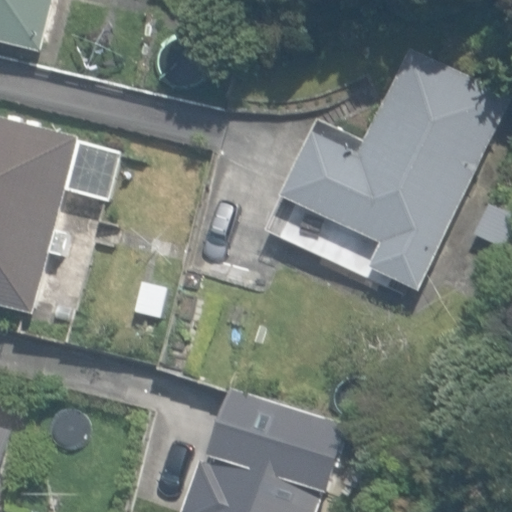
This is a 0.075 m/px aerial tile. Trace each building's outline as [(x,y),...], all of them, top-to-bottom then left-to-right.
[(0,0),(0,41),(51,53),(62,0),(0,0)] [(381,270),(429,292),(511,117),(511,95),(421,52),(377,144),(335,124),(299,201),(392,245),(381,270)] [(112,205),(125,154),(0,121),(0,306),(42,317),(73,195),(112,205)] [(481,234),(508,246),(511,235),(511,210),(495,203),(481,234)] [(165,319),(171,291),(147,286),(141,314),(165,319)] [(231,469),(328,501),(352,429),(237,390),(215,454),(233,461),(231,469)] [(69,511),(86,441),(0,420),(0,511),(69,511)] [(325,511),(329,503),(218,465),(201,511),(325,511)]
